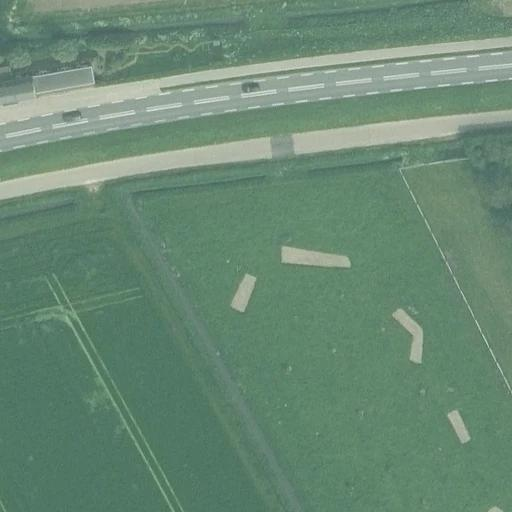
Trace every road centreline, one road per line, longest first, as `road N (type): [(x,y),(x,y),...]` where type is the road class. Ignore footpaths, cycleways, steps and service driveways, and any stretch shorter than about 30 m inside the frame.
road 1 (primary): [(0,140),(275,92),(511,66)]
road 2 (unclassified): [(0,196),(511,126)]
